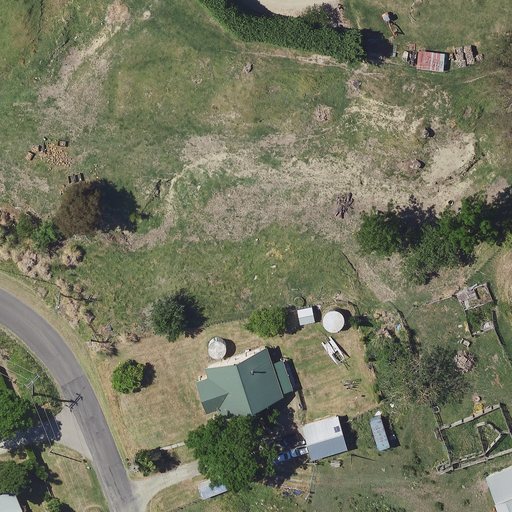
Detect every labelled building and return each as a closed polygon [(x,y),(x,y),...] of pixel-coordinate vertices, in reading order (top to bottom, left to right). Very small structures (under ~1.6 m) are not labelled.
[(285,401),(269,353),(199,376),(210,411),(223,407),(227,420),(285,401)] [(344,454),(334,418),(305,426),(316,462),(344,454)] [(511,511),(511,467),(487,478),(500,511),(511,511)] [(234,489),(229,476),(201,488),(207,500),(234,489)] [(0,511),(21,511),(16,500),(0,506),(0,511)]
